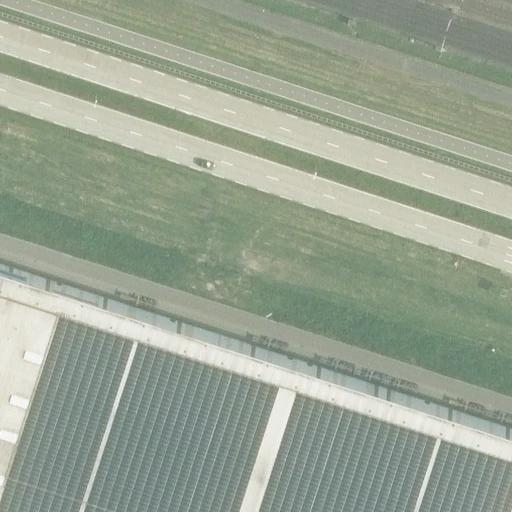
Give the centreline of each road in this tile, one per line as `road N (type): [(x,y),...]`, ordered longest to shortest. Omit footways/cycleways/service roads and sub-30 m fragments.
road 1 (secondary): [(0,91),(511,261)]
road 2 (secondary): [(511,198),(0,30)]
